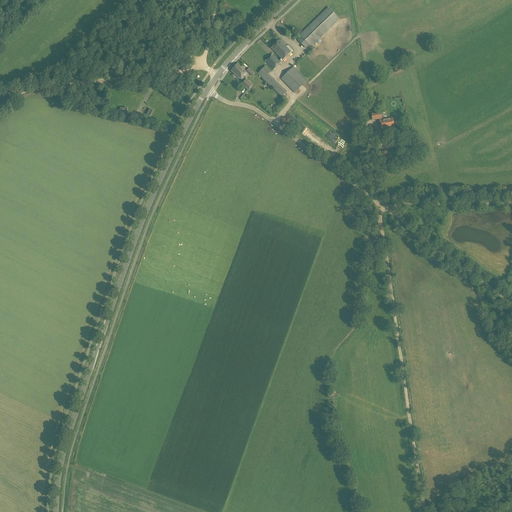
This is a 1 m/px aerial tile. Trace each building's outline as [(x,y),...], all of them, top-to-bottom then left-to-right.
[(311,48),(340,20),(328,7),(299,35),(301,37),(297,40),(306,49),(309,46),(311,48)] [(283,61),(291,52),(280,40),(271,48),(283,61)] [(274,70),(281,63),(272,54),(265,62),(274,70)] [(240,79),(246,72),(237,64),(231,71),(240,79)] [(272,72),(271,71),(266,66),(258,74),(282,97),(287,92),(269,75),(272,72)] [(295,93),(307,81),(293,67),(281,79),(295,93)] [(248,91),(253,85),(246,80),(242,85),(248,91)] [(381,129),(394,128),(393,119),(380,120),(381,129)] [(379,161),(392,159),(391,151),(378,153),(379,161)]
